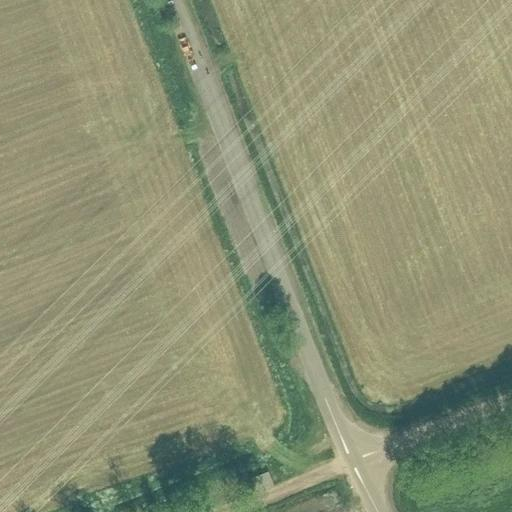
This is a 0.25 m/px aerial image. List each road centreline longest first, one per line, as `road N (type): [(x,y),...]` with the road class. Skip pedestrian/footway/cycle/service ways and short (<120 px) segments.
road 1 (tertiary): [(351,460),(171,0)]
road 2 (unclassified): [(351,460),(511,399)]
road 3 (track): [(351,460),(218,511)]
